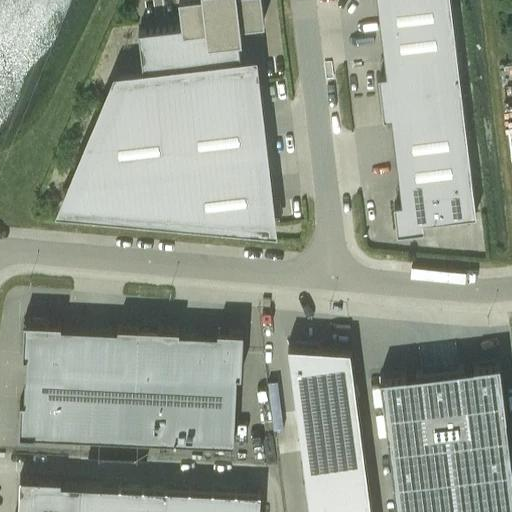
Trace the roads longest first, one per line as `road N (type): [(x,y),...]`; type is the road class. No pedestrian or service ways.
road 1 (unclassified): [(340,281),(0,251)]
road 2 (unclassified): [(303,0),(340,281)]
road 3 (unclassified): [(511,288),(340,281)]
